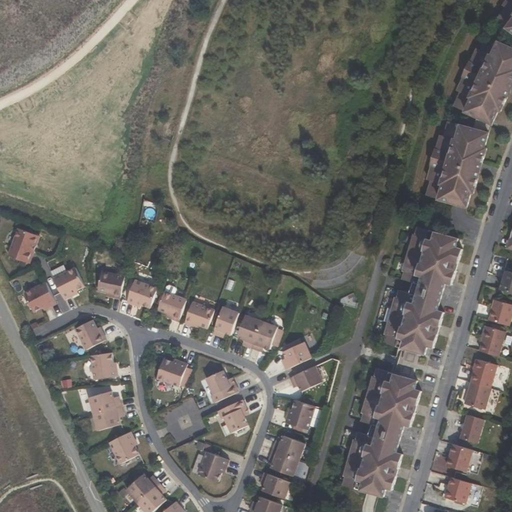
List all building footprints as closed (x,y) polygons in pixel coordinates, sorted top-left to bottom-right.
[(511,0),(503,0),(501,4),(504,6),(496,17),(511,29),(511,0)] [(468,111),(491,122),(497,108),(499,110),(507,95),(504,94),(506,89),(503,88),(507,78),(511,80),(511,46),(487,34),(480,47),(477,46),(470,60),(472,60),(464,76),(463,75),(456,89),(460,91),(453,104),(468,111)] [(468,58),(460,74),(463,75),(464,76),(472,60),(470,60),(468,58)] [(504,94),(507,95),(511,83),(511,80),(507,78),(503,88),(506,89),(504,94)] [(488,132),(491,122),(468,111),(464,124),(488,132)] [(486,147),(484,146),(488,132),(464,124),(448,120),(444,133),(440,132),(435,146),(437,147),(431,164),(430,163),(425,178),(430,179),(425,193),(465,206),(470,191),(472,191),(476,176),(474,176),(476,171),(472,170),(475,160),(481,161),(486,147)] [(433,146),(428,163),(430,163),(431,164),(437,147),(435,146),(433,146)] [(474,176),(476,176),(481,161),(475,160),(472,170),(476,171),(474,176)] [(417,226),(414,234),(412,234),(409,245),(423,250),(429,230),(417,226)] [(9,258),(31,265),(34,254),(31,253),(37,236),(19,230),(9,258)] [(429,230),(423,250),(420,262),(414,282),(410,293),(404,314),(401,327),(395,346),(395,347),(424,355),(426,347),(433,348),(443,312),(437,310),(439,304),(436,303),(437,299),(440,300),(445,283),(451,285),(462,249),(456,247),(458,239),(429,230)] [(31,253),(34,254),(40,237),(37,236),(31,253)] [(423,250),(409,245),(405,257),(420,262),(423,250)] [(410,281),(414,282),(420,262),(405,257),(402,270),(404,270),(401,279),(410,281)] [(55,278),(66,300),(73,296),(72,294),(78,290),(87,286),(77,267),(55,278)] [(511,272),(506,271),(503,280),(502,281),(500,290),(511,293),(511,272)] [(114,298),(122,299),(127,276),(104,272),(100,291),(109,293),(115,294),(114,298)] [(145,305),(153,308),(160,289),(138,280),(130,303),(137,305),(138,302),(145,305)] [(51,308),(58,304),(47,282),(25,293),(35,313),(44,307),(50,305),(51,308)] [(390,309),(404,314),(410,293),(407,292),(398,290),(395,298),(393,298),(390,309)] [(175,318),(182,321),(190,300),(168,291),(161,309),(170,312),(176,315),(175,318)] [(492,311),(489,321),(508,326),(511,313),(511,304),(496,300),(492,311)] [(204,325),(213,329),(220,311),(197,303),(190,324),(197,326),(198,323),(204,325)] [(231,334),(236,335),(245,314),(229,308),(219,335),(225,337),(227,332),(231,334)] [(404,314),(390,309),(386,322),(401,327),(404,314)] [(250,347),(257,349),(267,322),(251,316),(243,338),(248,340),(252,342),(250,347)] [(86,351),(107,340),(103,332),(100,334),(97,329),(93,320),(75,329),(86,351)] [(284,328),(267,322),(257,349),(264,351),(266,347),(270,348),(277,350),(278,346),(283,329),(284,328)] [(385,334),(382,342),(395,346),(401,327),(386,322),(383,333),(385,334)] [(505,330),(488,325),(482,342),(479,351),(497,356),(505,330)] [(278,346),(283,348),(289,331),(283,329),(278,346)] [(289,346),(291,350),(307,343),(304,338),(289,346)] [(307,343),(291,350),(289,351),(292,357),(294,361),(289,363),(292,370),(318,358),(311,341),(307,343)] [(116,369),(113,369),(112,363),(111,354),(92,356),(94,379),(117,377),(116,369)] [(182,387),(191,365),(184,362),(182,365),(176,362),(167,359),(159,378),(182,387)] [(470,382),(489,388),(496,365),(477,359),(470,382)] [(329,382),(322,366),(295,379),(298,385),(303,383),(304,386),(307,392),(329,382)] [(367,387),(382,392),(388,371),(375,368),(373,376),(370,375),(367,387)] [(214,396),(217,404),(243,392),(239,385),(234,388),(231,381),(227,371),(210,379),(217,395),(214,396)] [(372,423),(369,435),(363,455),(359,469),(353,488),(382,496),(384,488),(391,489),(401,453),(395,452),(397,445),(394,445),(394,441),(398,442),(403,425),(409,426),(420,390),(414,388),(416,380),(388,371),(382,392),(378,404),(372,423)] [(234,388),(239,385),(237,378),(231,381),(234,388)] [(490,388),(470,383),(463,404),(483,411),(490,388)] [(363,400),(378,404),(382,392),(367,387),(363,400)] [(95,414),(123,405),(121,398),(115,400),(114,397),(112,391),(90,397),(95,414)] [(372,423),(378,404),(363,400),(360,411),(362,412),(360,420),(368,422),(372,423)] [(250,409),(246,401),(221,412),(225,420),(228,419),(235,436),(252,427),(248,418),(245,411),(250,409)] [(302,402),(299,410),(297,416),(294,415),(291,424),(313,431),(321,408),(302,402)] [(123,405),(95,414),(100,431),(122,424),(120,419),(119,415),(126,413),(123,405)] [(248,418),(253,415),(250,409),(245,411),(248,418)] [(477,444),(484,420),(466,415),(459,438),(477,444)] [(135,438),(132,431),(110,442),(120,463),(139,454),(134,445),(131,439),(135,438)] [(363,455),(369,435),(365,434),(356,431),(354,440),(352,439),(348,451),(363,455)] [(275,451),(301,461),(307,446),(285,438),(283,443),(281,447),(277,446),(275,451)] [(465,471),(471,450),(452,444),(445,465),(465,471)] [(301,461),(275,451),(272,458),(277,460),(275,464),(273,470),(294,478),(301,461)] [(363,455),(348,451),(344,464),(359,469),(363,455)] [(201,475),(221,482),(225,473),(227,466),(229,467),(232,460),(209,452),(201,475)] [(359,469),(344,464),(341,476),(343,476),(341,484),(353,488),(359,469)] [(126,486),(139,501),(160,483),(155,477),(151,480),(148,477),(143,472),(126,486)] [(286,500),(292,484),(266,473),(264,480),(268,482),(266,486),(264,491),(286,500)] [(465,504),(471,483),(450,477),(444,498),(465,504)] [(160,483),(139,501),(148,511),(150,511),(167,498),(163,494),(160,491),(164,488),(160,483)] [(262,497),(260,503),(259,507),(254,505),(251,511),(280,511),(283,505),(262,497)] [(181,508),(176,503),(165,511),(180,511),(178,510),(181,508)]
